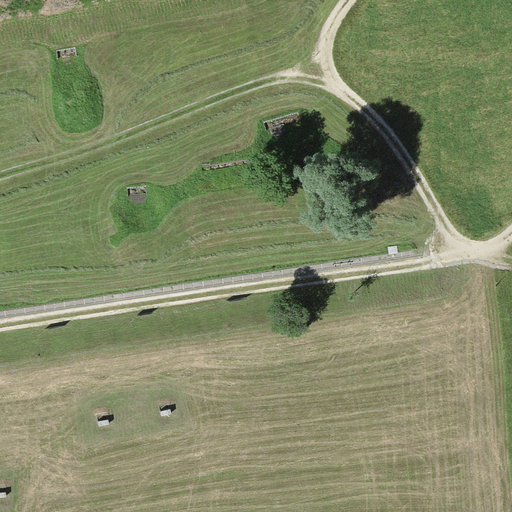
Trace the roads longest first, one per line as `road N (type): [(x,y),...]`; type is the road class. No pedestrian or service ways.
road 1 (track): [(455,245),(399,266),(0,325)]
road 2 (track): [(0,176),(273,80),(307,78),(342,90)]
road 3 (track): [(349,0),(323,46),(342,90),(379,121),(455,245),(492,244),(511,230)]
